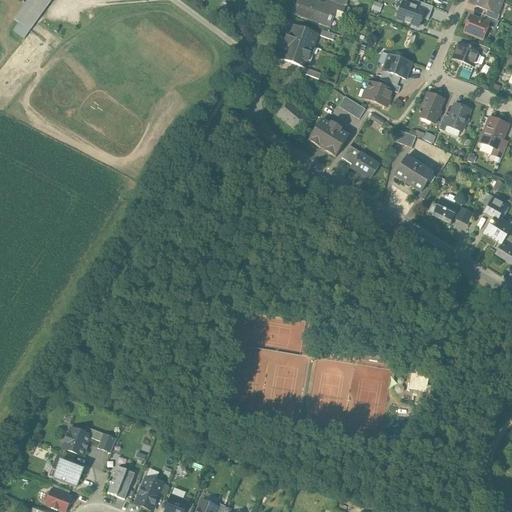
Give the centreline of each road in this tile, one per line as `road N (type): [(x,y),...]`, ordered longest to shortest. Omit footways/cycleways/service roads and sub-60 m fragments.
road 1 (track): [(0,459),(230,87),(245,48)]
road 2 (tertiary): [(511,291),(269,134),(256,80),(269,0)]
road 3 (track): [(355,510),(247,475),(170,431),(162,414),(134,401),(123,385),(87,375),(68,353)]
road 4 (residential): [(461,0),(436,71),(511,109)]
